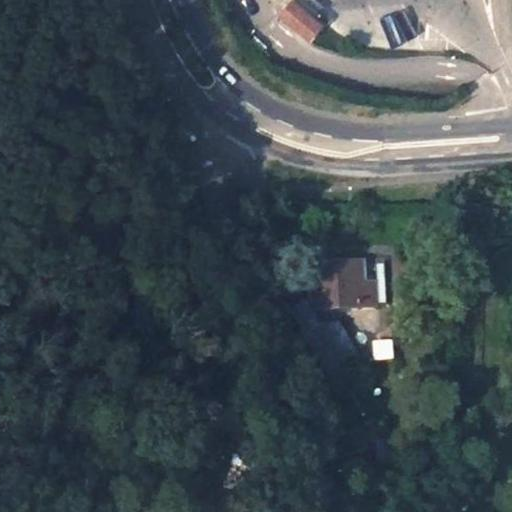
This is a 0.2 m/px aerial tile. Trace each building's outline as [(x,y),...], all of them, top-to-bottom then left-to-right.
[(315,37),(291,11),(279,20),(304,49),(315,37)] [(383,264),(363,265),(364,283),(374,283),(375,305),(386,305),(383,264)] [(363,265),(310,269),(313,309),(375,305),(374,283),(364,283),(363,265)] [(335,324),(316,326),(303,303),(289,312),(338,396),(349,389),(342,375),(359,364),(335,324)] [(363,488),(373,479),(358,460),(347,468),(363,488)] [(443,511),(444,497),(424,498),(424,511),(443,511)]
